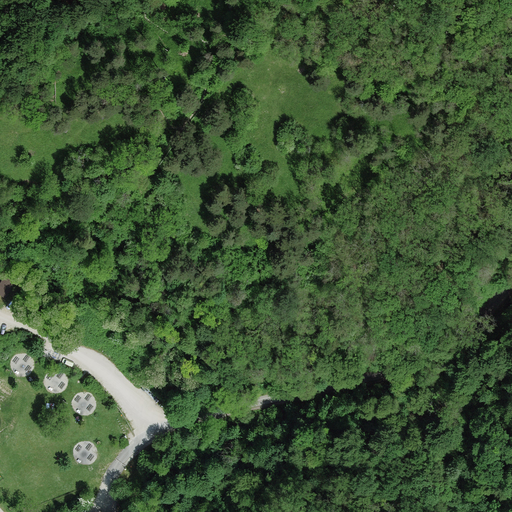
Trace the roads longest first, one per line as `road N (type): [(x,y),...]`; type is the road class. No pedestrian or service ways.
road 1 (unclassified): [(84,511),(146,436),(437,358),(511,283)]
road 2 (track): [(161,428),(104,364),(0,312)]
